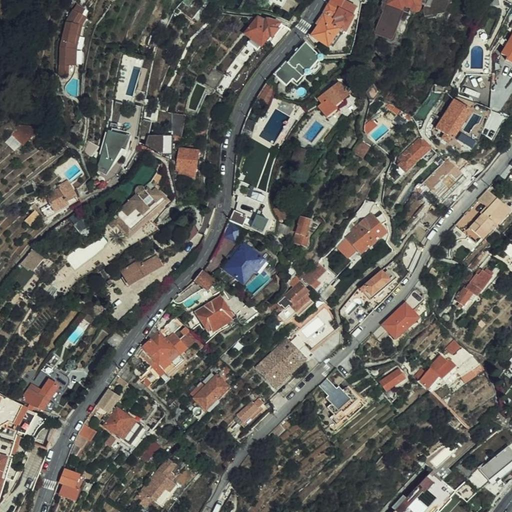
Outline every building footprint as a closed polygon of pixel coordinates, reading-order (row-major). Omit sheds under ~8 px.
[(63,61),(67,61),(67,43),(68,36),(71,37),(75,21),(80,13),(74,9),(78,4),(70,0),(67,0),(58,18),(52,44),(52,70),(62,70),(63,61)] [(320,0),(317,7),(319,8),(318,10),(307,28),(321,40),(335,24),(338,27),(346,15),(337,9),(343,0),(320,0)] [(397,4),(385,0),(377,0),(371,19),(375,20),(372,27),(379,30),(381,33),(385,35),(388,33),(390,28),(389,25),(397,4)] [(385,0),(397,4),(406,8),(408,9),(411,0),(385,0)] [(267,29),(275,35),(284,25),(280,23),(267,13),(259,12),(257,14),(250,11),(237,27),(243,32),(241,36),(250,44),(251,44),(259,33),(262,34),(267,29)] [(499,52),(508,58),(511,50),(511,16),(511,17),(494,46),(500,50),(499,52)] [(248,47),(250,44),(241,36),(238,39),(248,47)] [(286,63),(280,69),(293,80),(297,84),(313,65),(318,60),(304,45),(288,64),(286,63)] [(206,86),(207,86),(217,71),(207,64),(205,63),(201,69),(195,78),(206,86)] [(293,80),(280,69),(273,77),(286,88),(293,80)] [(337,82),(317,99),(322,104),(333,117),(339,112),(337,109),(345,101),(343,98),(348,95),(337,82)] [(372,85),(365,94),(370,104),(373,103),(377,96),(379,95),(372,85)] [(272,88),(266,87),(258,101),(268,105),(271,98),(271,95),(272,88)] [(329,120),(333,117),(322,104),(318,107),(329,120)] [(437,132),(446,138),(452,142),(454,143),(471,115),(468,113),(469,111),(464,109),(463,110),(455,104),(437,132)] [(163,131),(165,133),(167,133),(167,131),(173,132),(177,110),(167,109),(164,108),(163,131)] [(103,122),(106,123),(96,153),(105,156),(115,141),(120,127),(118,127),(119,123),(111,121),(112,118),(105,115),(103,122)] [(9,125),(8,127),(16,138),(27,125),(15,118),(9,125)] [(373,119),(365,126),(367,133),(369,134),(379,126),(373,119)] [(152,147),(164,148),(165,133),(163,131),(144,129),(143,137),(148,146),(150,147),(152,147)] [(418,162),(431,149),(422,138),(408,151),(418,162)] [(452,142),(446,138),(441,144),(448,148),(452,142)] [(458,144),(472,156),(478,149),(464,138),(458,144)] [(172,165),(172,169),(187,172),(191,146),(192,141),(180,139),(179,144),(172,143),(169,165),(172,165)] [(365,145),(360,140),(353,149),(357,153),(365,145)] [(299,146),(291,143),(285,156),(293,160),(299,146)] [(408,151),(399,159),(401,162),(400,165),(401,167),(400,169),(405,174),(418,162),(408,151)] [(424,182),(443,202),(467,179),(448,159),(424,182)] [(40,189),(42,193),(55,187),(61,199),(70,193),(60,175),(50,181),(51,183),(40,189)] [(106,210),(111,215),(115,213),(121,221),(157,191),(144,175),(136,182),(134,181),(131,181),(129,183),(129,186),(129,188),(132,190),(106,210)] [(25,179),(16,183),(19,189),(27,186),(25,179)] [(42,193),(30,198),(32,203),(37,213),(61,199),(55,187),(42,193)] [(470,210),(457,223),(477,243),(496,224),(498,226),(511,212),(511,210),(491,190),(470,210)] [(247,215),(244,221),(256,227),(262,215),(253,211),(258,199),(244,191),(240,198),(237,196),(234,208),(247,215)] [(270,197),(263,198),(266,214),(267,214),(277,214),(276,203),(271,204),(270,197)] [(414,216),(424,225),(436,209),(427,202),(414,216)] [(226,204),(224,214),(243,224),(244,221),(247,215),(234,208),(226,204)] [(375,220),(380,215),(375,207),(368,213),(364,208),(346,223),(348,226),(341,231),(354,247),(379,226),(375,220)] [(299,225),(303,214),(294,211),(292,217),(293,217),(290,226),(289,226),(285,236),(290,238),(289,241),(295,242),(296,239),(299,240),(302,231),(300,230),(302,226),(299,225)] [(115,213),(111,215),(117,224),(121,221),(115,213)] [(224,214),(218,229),(230,239),(240,226),(224,214)] [(271,222),(269,226),(281,230),(284,221),(272,217),(271,222)] [(403,226),(406,229),(414,236),(422,226),(411,217),(403,226)] [(261,229),(260,232),(259,234),(261,238),(265,239),(268,232),(261,229)] [(228,251),(219,261),(237,278),(248,265),(250,267),(260,256),(240,239),(232,247),(235,249),(231,254),(228,251)] [(64,246),(57,254),(62,260),(69,253),(64,246)] [(30,251),(19,264),(24,267),(34,256),(30,251)] [(129,258),(117,266),(123,278),(155,259),(150,251),(131,262),(129,258)] [(471,252),(465,258),(470,262),(477,256),(471,252)] [(312,258),(297,273),(304,279),(320,264),(312,258)] [(434,266),(427,278),(435,282),(442,270),(434,266)] [(454,296),(452,298),(458,303),(485,273),(478,267),(470,275),(468,274),(461,283),(459,281),(452,289),(454,290),(451,293),(454,296)] [(203,269),(197,278),(207,286),(209,288),(216,279),(205,271),(203,269)] [(359,290),(362,294),(365,291),(370,297),(373,300),(395,280),(387,271),(385,273),(382,276),(379,273),(359,290)] [(279,318),(286,312),(290,308),(292,310),(307,297),(300,290),(302,288),(301,286),(302,284),(290,272),(284,277),(288,282),(273,296),(279,303),(272,310),(279,318)] [(214,289),(189,305),(201,325),(226,309),(214,289)] [(425,302),(416,293),(405,303),(413,312),(425,302)] [(468,308),(477,297),(474,294),(465,305),(468,308)] [(90,296),(84,304),(90,310),(97,303),(90,296)] [(248,304),(240,297),(228,310),(236,320),(251,307),(248,304)] [(89,312),(81,305),(76,311),(84,319),(89,312)] [(403,306),(382,327),(387,333),(401,321),(399,319),(408,312),(403,306)] [(401,321),(387,333),(395,342),(410,329),(408,327),(415,320),(408,312),(399,319),(401,321)] [(316,323),(299,338),(307,347),(324,332),(316,323)] [(161,366),(162,367),(163,365),(176,353),(168,344),(165,341),(175,333),(168,325),(158,334),(152,327),(137,341),(139,343),(135,348),(138,351),(143,347),(146,350),(141,354),(147,362),(153,357),(161,366)] [(177,335),(186,345),(196,337),(185,327),(177,335)] [(280,334),(248,363),(267,384),(299,355),(280,334)] [(458,347),(455,344),(448,351),(450,354),(451,354),(458,347)] [(156,371),(161,366),(153,357),(147,362),(156,371)] [(423,369),(415,378),(429,390),(440,377),(443,380),(451,372),(444,366),(447,363),(440,357),(430,368),(431,369),(428,374),(423,369)] [(60,372),(50,366),(43,377),(40,375),(41,372),(33,367),(22,385),(16,394),(25,400),(36,405),(41,407),(47,399),(43,396),(51,383),(56,386),(61,379),(60,372)] [(379,383),(385,391),(391,386),(404,377),(398,369),(379,383)] [(208,370),(186,393),(199,404),(221,381),(208,370)] [(107,384),(96,401),(103,405),(109,398),(112,399),(118,391),(107,384)] [(340,413),(343,417),(358,401),(340,384),(335,389),(330,384),(327,387),(319,395),(317,397),(322,402),(319,405),(326,412),(323,416),(330,423),(340,413)] [(225,406),(230,412),(236,417),(257,398),(252,393),(251,393),(245,387),(225,406)] [(4,395),(0,392),(0,409),(2,411),(9,397),(4,395)] [(20,403),(9,397),(2,411),(0,409),(0,421),(1,420),(0,420),(2,416),(4,417),(11,421),(19,403),(20,403)] [(109,398),(103,405),(106,407),(112,399),(109,398)] [(11,421),(8,426),(19,431),(30,409),(19,403),(11,421)] [(124,439),(137,421),(112,403),(99,420),(124,439)] [(70,438),(76,442),(77,443),(89,424),(80,418),(77,424),(74,430),(70,438)] [(112,433),(106,429),(100,438),(106,442),(112,433)] [(158,429),(153,436),(159,441),(164,434),(158,429)] [(67,443),(66,446),(72,449),(76,442),(70,438),(67,443)] [(511,452),(504,442),(475,464),(483,475),(511,452)] [(161,470),(165,465),(171,457),(163,451),(155,461),(130,492),(146,505),(153,496),(156,499),(162,492),(163,493),(168,487),(166,486),(172,479),(166,474),(161,470)] [(24,470),(29,472),(32,473),(36,461),(33,460),(28,459),(24,470)] [(435,511),(455,491),(422,461),(397,489),(401,493),(391,504),(387,500),(376,511),(435,511)] [(60,465),(56,477),(59,478),(55,487),(71,493),(75,482),(70,480),(74,470),(60,465)]
